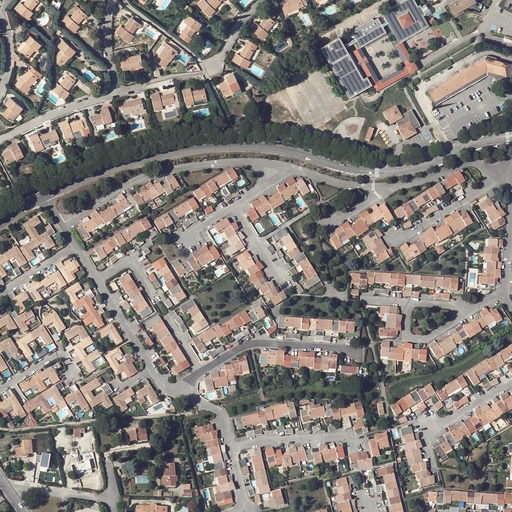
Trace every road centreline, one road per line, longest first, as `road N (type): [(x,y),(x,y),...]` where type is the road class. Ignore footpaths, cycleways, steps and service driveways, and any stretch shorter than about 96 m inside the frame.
road 1 (unclassified): [(45,198),(113,169),(197,149),(246,148),(336,168),(395,171),(500,135)]
road 2 (residential): [(113,0),(105,29),(115,91),(0,136)]
road 3 (residential): [(259,163),(145,175),(61,224)]
road 4 (residential): [(201,373),(262,342),(356,349)]
road 5 (residential): [(434,465),(427,431),(511,381)]
road 6 (residential): [(491,170),(486,185),(391,241)]
road 7 (residential): [(231,448),(354,441)]
